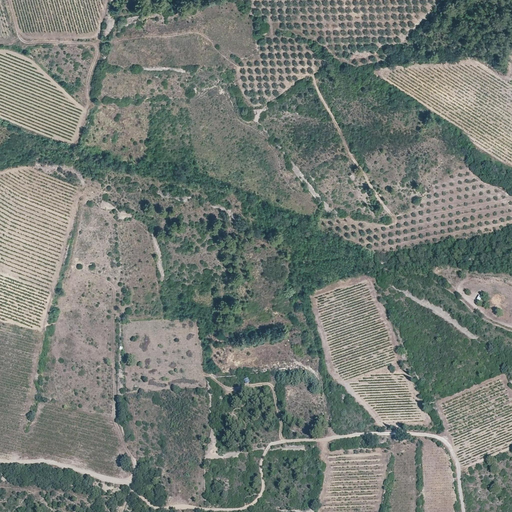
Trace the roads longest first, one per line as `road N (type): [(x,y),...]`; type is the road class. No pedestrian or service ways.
road 1 (track): [(0,459),(126,482),(150,503),(230,509),(262,494),(260,467),(270,443),(413,433),(448,442),(463,511)]
road 2 (track): [(131,486),(138,466),(115,415),(116,285),(89,270)]
road 3 (track): [(273,36),(314,54),(319,95),(395,219)]
road 4 (track): [(8,0),(21,42),(199,34)]
road 5 (track): [(383,262),(387,270),(434,279),(472,313),(511,332)]
